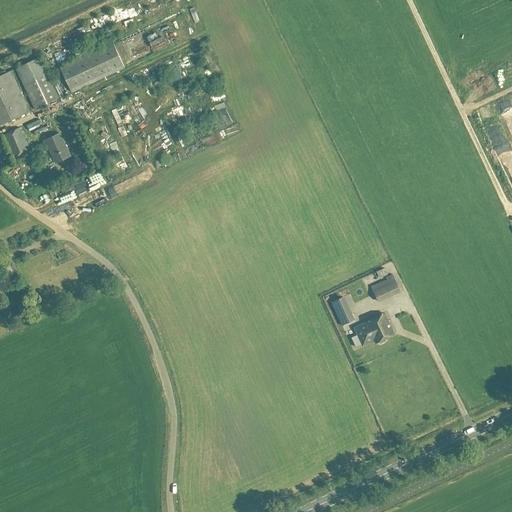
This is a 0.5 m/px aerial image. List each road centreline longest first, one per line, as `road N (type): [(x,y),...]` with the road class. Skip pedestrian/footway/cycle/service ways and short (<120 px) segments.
road 1 (unclassified): [(169,511),(161,378),(120,278),(0,185)]
road 2 (secondary): [(296,511),(511,414)]
